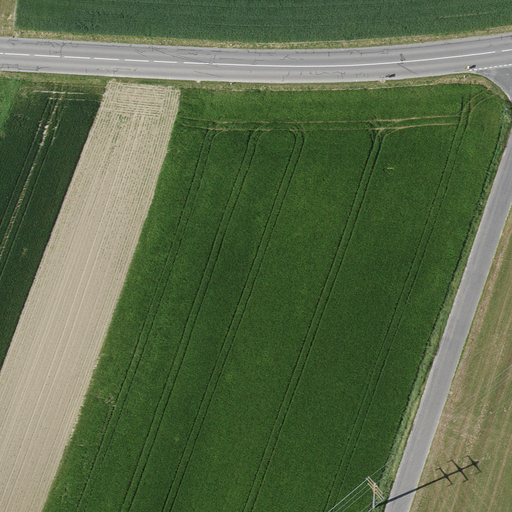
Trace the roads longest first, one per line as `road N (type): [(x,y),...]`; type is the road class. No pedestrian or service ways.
road 1 (secondary): [(511,49),(321,66),(0,54)]
road 2 (unclassified): [(511,162),(397,511)]
